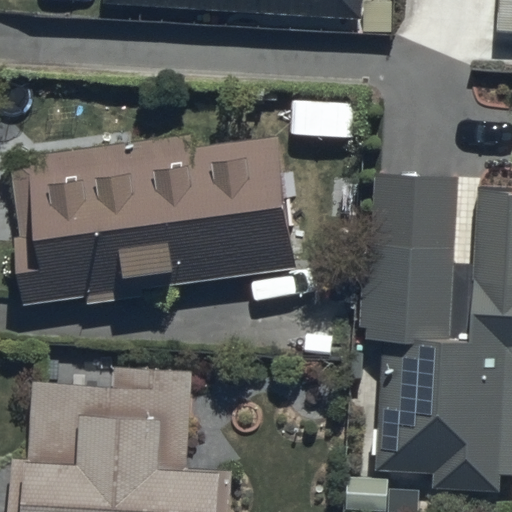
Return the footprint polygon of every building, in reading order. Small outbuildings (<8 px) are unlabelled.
[(249,0),(361,5),(360,24),(392,26),(393,0),(249,0)] [(511,0),(499,0),(498,20),(511,21),(511,0)] [(294,248),(279,126),(193,135),(190,123),(12,148),(22,226),(14,227),(23,294),(87,286),(88,297),(146,290),(144,277),(300,258),(299,247),(294,248)] [(511,177),(477,175),(474,217),(452,216),(455,172),(374,167),(364,315),(375,316),(374,325),(390,326),(382,460),(437,463),(436,475),(498,478),(499,461),(511,461),(511,177)] [(26,446),(13,446),(9,511),(220,511),(223,450),(189,448),(193,360),(116,357),(115,371),(34,368),(31,437),(26,437),(26,446)]
